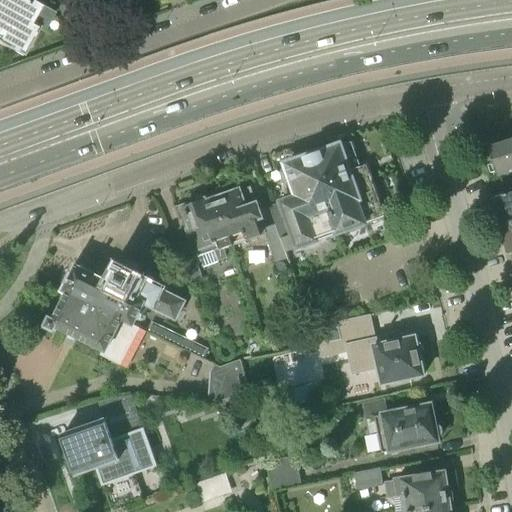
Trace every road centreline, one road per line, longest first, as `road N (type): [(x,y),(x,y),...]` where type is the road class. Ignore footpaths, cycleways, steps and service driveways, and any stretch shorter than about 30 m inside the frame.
road 1 (primary): [(0,176),(268,83),(511,33)]
road 2 (primary): [(511,3),(274,50),(0,145)]
road 3 (secondary): [(0,226),(266,128),(422,95)]
road 4 (residential): [(511,444),(422,95)]
road 5 (secondary): [(271,0),(0,97)]
road 6 (unknown): [(463,235),(300,296),(281,290),(262,261)]
